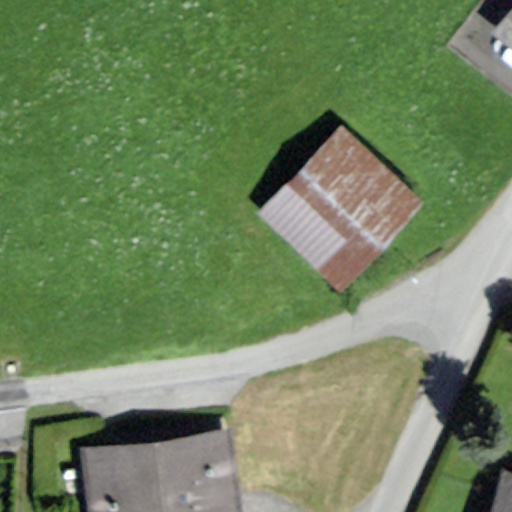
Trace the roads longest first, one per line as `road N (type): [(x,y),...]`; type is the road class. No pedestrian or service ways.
road 1 (unclassified): [(511,224),(331,335),(178,372),(0,397)]
road 2 (unclassified): [(511,235),(376,511)]
